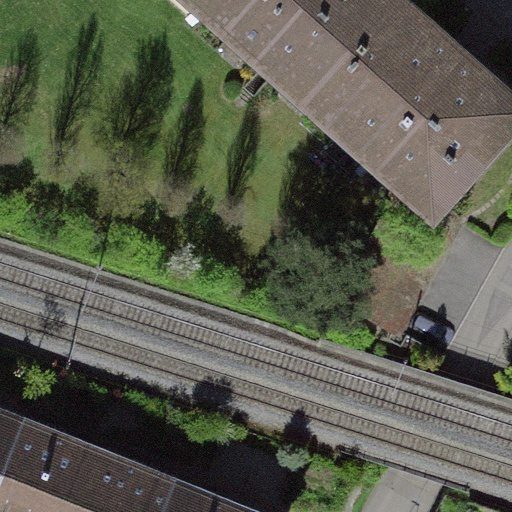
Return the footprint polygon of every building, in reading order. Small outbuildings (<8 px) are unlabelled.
[(176,0),(311,118),(411,3),(407,0),(176,0)] [(411,3),(311,118),(440,229),(511,146),(511,91),(474,58),(411,3)] [(0,415),(0,470),(19,423),(0,415)] [(94,453),(19,423),(0,470),(0,511),(158,511),(170,484),(94,453)] [(358,469),(296,449),(283,492),(335,510),(358,469)] [(239,511),(170,484),(158,511),(239,511)]
